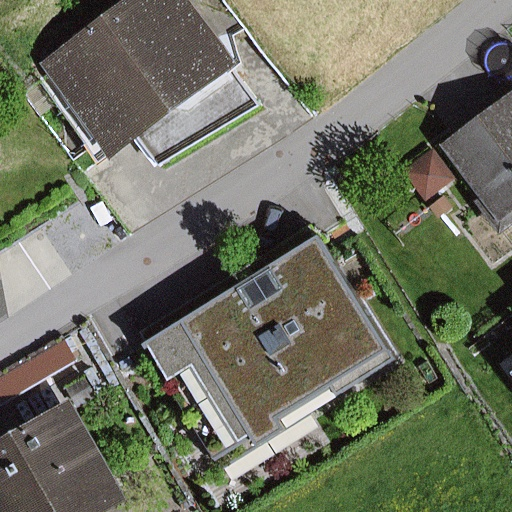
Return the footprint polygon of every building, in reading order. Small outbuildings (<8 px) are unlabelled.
[(253,67),(201,0),(132,0),(48,65),(102,135),(122,145),(133,160),(253,67)] [(511,98),(448,146),(487,197),(482,201),(507,236),(511,232),(511,98)] [(460,179),(437,149),(408,172),(431,202),(460,179)] [(451,198),(437,208),(445,220),(459,210),(451,198)] [(336,237),(152,350),(230,477),(304,431),(298,422),(408,354),(336,237)] [(73,390),(79,400),(85,411),(102,400),(90,380),(73,390)] [(85,411),(79,400),(0,447),(0,495),(10,511),(123,511),(141,501),(85,411)] [(0,511),(10,511),(0,495),(0,511)]
